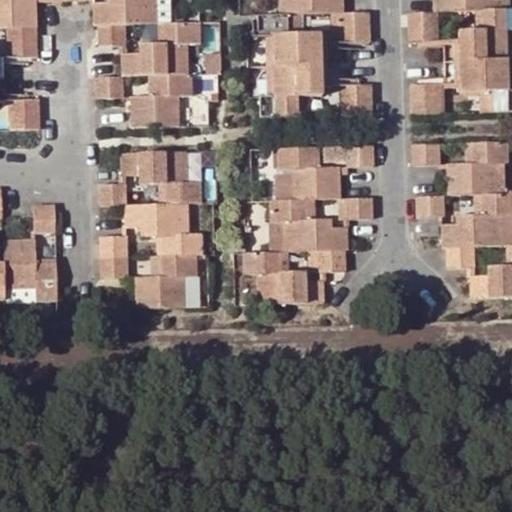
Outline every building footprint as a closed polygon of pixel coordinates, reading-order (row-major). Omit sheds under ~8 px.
[(28,58),(36,58),(35,12),(35,3),(35,0),(0,0),(0,28),(7,28),(8,58),(28,58)] [(107,0),(107,3),(93,3),(93,11),(93,26),(98,26),(99,47),(121,46),(125,46),(125,24),(157,23),(155,0),(107,0)] [(370,42),(369,14),(343,14),(342,0),(278,0),(279,16),(256,17),(257,37),(264,37),(270,36),(272,97),(266,97),(259,97),(260,118),(296,117),(295,97),(301,97),(321,97),(321,92),(335,93),(335,80),(334,49),(334,39),(320,39),(320,34),(300,35),(295,35),(294,16),(300,16),(340,14),(340,44),(361,43),(370,42)] [(432,0),(433,12),(409,13),(409,42),(418,42),(438,42),(438,12),(476,12),(483,11),(483,30),(477,31),(459,31),(459,35),(443,36),(443,46),(444,80),(445,89),(459,89),(459,94),(479,93),(484,93),(485,113),(511,112),(511,91),(508,91),(506,30),(511,30),(511,9),(510,10),(499,10),(498,0),(432,0)] [(510,10),(509,0),(498,0),(499,10),(510,10)] [(204,21),(204,45),(217,45),(217,21),(204,21)] [(200,44),(199,22),(163,23),(164,43),(158,43),(138,45),(139,53),(121,54),(122,77),(149,76),(156,76),(157,95),(149,95),(129,96),(130,99),(130,128),(178,127),(178,97),(191,96),(191,75),(187,75),(186,44),(200,44)] [(192,72),(206,72),(206,46),(192,46),(192,72)] [(208,74),(195,74),(194,89),(221,89),(221,53),(208,53),(208,74)] [(94,99),(122,99),(122,77),(94,77),(94,99)] [(370,116),(370,86),(363,86),(341,87),(342,117),(370,116)] [(439,86),(419,86),(410,86),(411,116),(440,114),(439,86)] [(192,97),(180,99),(184,124),(197,122),(192,97)] [(10,131),(39,131),(37,99),(30,99),(8,100),(10,131)] [(446,248),(446,269),(470,268),(474,268),(474,247),(507,247),(506,217),(511,216),(511,194),(507,194),(497,195),(494,164),(506,164),(509,164),(508,142),(473,143),(473,165),(467,165),(447,165),(448,196),(475,195),(481,195),(481,215),(476,215),(457,216),(457,225),(442,226),(442,248),(446,248)] [(440,166),(440,144),(412,145),(413,166),(440,166)] [(372,168),(371,146),(345,147),(346,169),(372,169),(372,168)] [(344,273),(344,252),(346,252),(346,229),(331,229),(330,220),(311,221),(305,221),(304,201),(309,201),(339,200),(338,170),(338,168),(318,168),(311,168),(311,149),(275,150),(276,172),(288,173),(289,201),(269,202),(269,254),(246,253),(242,253),(242,276),(254,277),(255,305),(321,303),(320,281),(305,281),(305,273),(284,273),(279,273),(278,253),(284,253),(316,253),(317,274),(320,274),(344,273)] [(187,183),(186,152),(121,154),(122,177),(139,176),(139,186),(160,186),(166,186),(167,205),(161,205),(127,206),(126,184),(122,184),(98,185),(99,207),(124,207),(124,230),(139,230),(140,238),(162,237),(167,238),(168,257),(162,257),(161,257),(161,277),(156,277),(137,276),(136,279),(137,308),(184,307),(183,278),(197,278),(196,256),(202,256),(201,234),(189,234),(188,205),(201,205),(200,182),(187,183)] [(507,194),(506,164),(494,164),(497,195),(507,194)] [(445,217),(444,196),(416,197),(417,217),(441,217),(445,217)] [(372,220),(372,199),(342,200),(343,221),(345,220),(372,220)] [(55,233),(54,205),(32,207),(33,233),(55,233)] [(100,237),(101,280),(128,279),(127,237),(124,237),(100,237)] [(35,260),(34,241),(3,241),(3,258),(3,264),(0,263),(0,300),(4,301),(5,303),(58,301),(56,265),(35,265),(35,260)] [(511,265),(507,265),(488,265),(488,275),(470,275),(470,299),(511,297),(511,265)]
